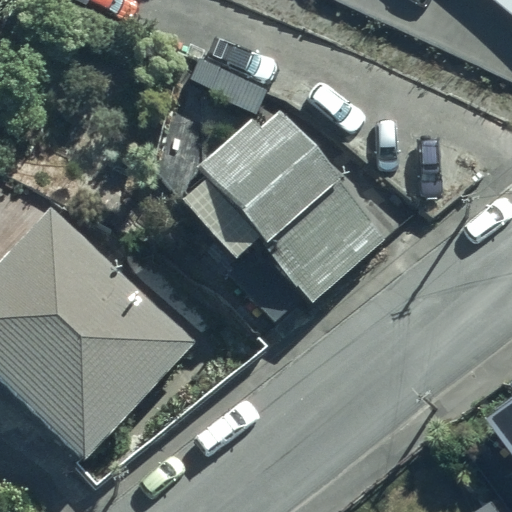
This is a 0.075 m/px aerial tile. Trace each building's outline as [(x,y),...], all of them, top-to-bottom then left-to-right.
[(511,0),(500,0),(511,9),(511,0)] [(270,90),(202,60),(191,85),(259,115),(270,90)] [(384,238),(280,111),(260,127),(256,123),(173,190),(236,261),(224,271),(276,327),(307,296),(310,302),(384,238)] [(198,342),(52,207),(0,263),(0,381),(87,462),(198,342)] [(511,403),(498,414),(511,431),(511,403)]
